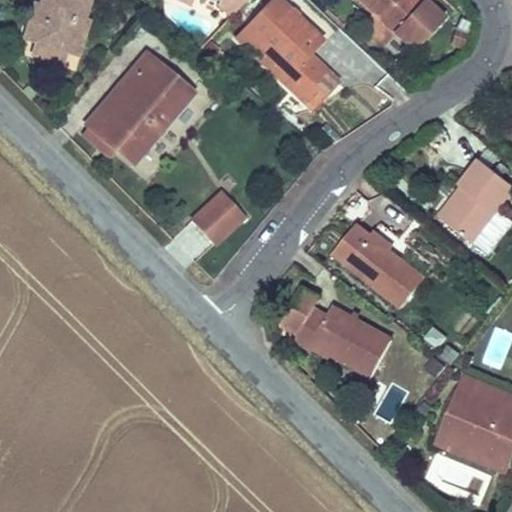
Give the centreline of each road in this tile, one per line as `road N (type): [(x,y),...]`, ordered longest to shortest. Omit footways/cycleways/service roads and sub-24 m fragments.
road 1 (residential): [(493,0),(493,46),(474,68),(339,159),(212,330)]
road 2 (residential): [(212,330),(0,116)]
road 3 (residential): [(397,511),(212,330)]
